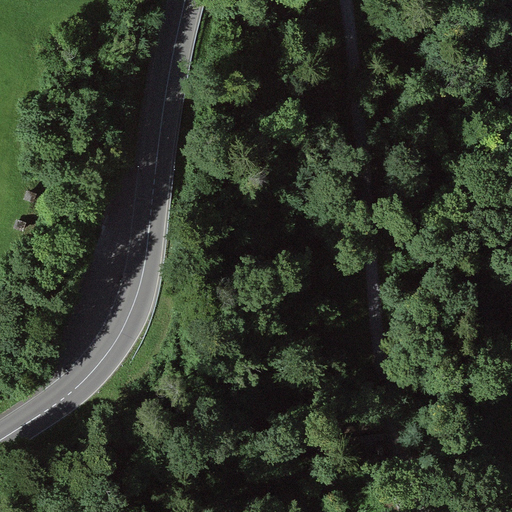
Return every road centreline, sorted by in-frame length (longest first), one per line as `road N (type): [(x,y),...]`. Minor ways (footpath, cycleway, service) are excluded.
road 1 (track): [(344,0),(383,364),(419,511)]
road 2 (tertiary): [(0,439),(71,393),(122,333),(140,283),(186,0)]
